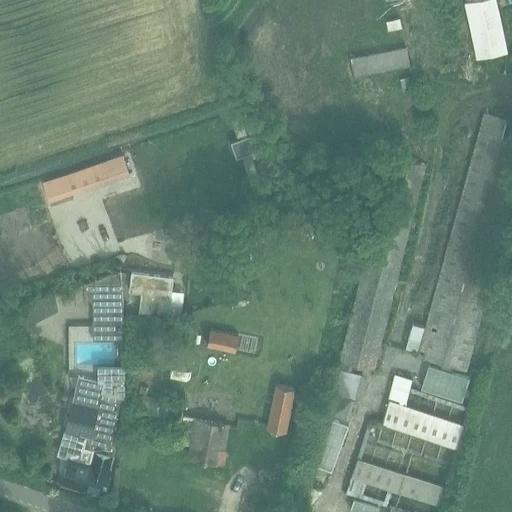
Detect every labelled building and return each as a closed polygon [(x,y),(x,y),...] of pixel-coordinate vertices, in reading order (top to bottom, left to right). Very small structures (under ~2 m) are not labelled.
[(505,51),(495,0),(463,0),(474,57),(505,51)] [(476,72),(488,69),(485,56),(472,60),(476,72)] [(402,58),(349,72),(354,89),(406,75),(402,58)] [(467,132),(463,148),(459,147),(439,224),(454,228),(420,358),(467,371),(511,201),(511,139),(503,137),(507,120),(484,114),(475,151),(471,150),(475,135),(467,132)] [(220,136),(223,145),(241,138),(238,130),(220,136)] [(340,362),(375,370),(426,165),(391,157),(340,362)] [(101,163),(43,183),(50,202),(85,190),(83,184),(105,176),(101,163)] [(17,244),(22,270),(61,264),(56,237),(17,244)] [(81,285),(93,305),(93,341),(123,341),(123,304),(120,270),(81,285)] [(129,291),(141,292),(139,315),(168,319),(173,277),(131,273),(129,291)] [(274,349),(275,326),(263,325),(261,348),(274,349)] [(307,362),(311,327),(298,326),(294,360),(307,362)] [(212,329),(208,346),(236,352),(238,334),(212,329)] [(463,402),(470,378),(429,366),(422,389),(463,402)] [(330,396),(336,397),(330,415),(346,421),(353,402),(356,402),(362,377),(336,371),(330,396)] [(66,430),(75,432),(87,435),(83,448),(108,454),(122,397),(102,392),(104,383),(79,376),(66,430)] [(395,377),(380,426),(458,451),(465,424),(405,405),(412,382),(395,377)] [(169,381),(168,391),(187,393),(188,383),(169,381)] [(276,385),(267,428),(285,432),(294,389),(276,385)] [(194,429),(194,431),(190,457),(224,463),(227,450),(223,449),(227,425),(183,417),(183,415),(182,415),(183,406),(165,403),(166,400),(140,396),(135,422),(161,426),(162,422),(180,425),(180,427),(194,429)] [(333,471),(350,425),(328,418),(312,464),(333,471)] [(87,435),(75,432),(68,456),(70,457),(62,484),(84,491),(85,490),(103,495),(111,469),(110,469),(114,456),(108,454),(83,448),(87,435)] [(368,485),(442,508),(448,487),(356,459),(345,495),(363,501),(368,485)] [(175,511),(177,500),(159,498),(157,509),(175,511)]
